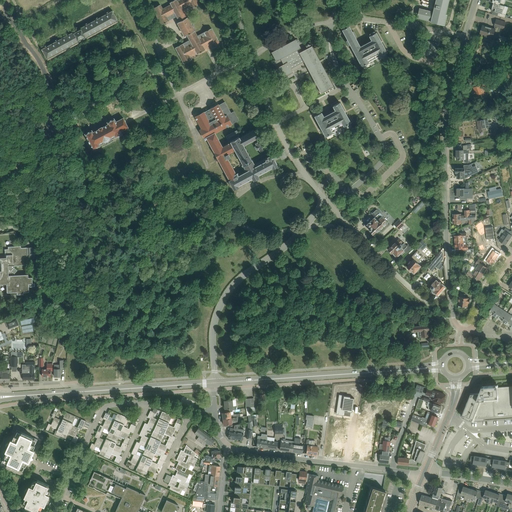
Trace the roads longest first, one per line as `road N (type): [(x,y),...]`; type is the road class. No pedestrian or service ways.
road 1 (residential): [(459,327),(449,289),(444,126),(475,0)]
road 2 (secondary): [(214,382),(419,369)]
road 3 (residential): [(422,473),(227,444)]
road 4 (residential): [(214,382),(218,307),(244,273),(303,228)]
road 5 (residential): [(248,57),(177,96),(137,0)]
road 6 (residential): [(307,177),(272,176),(237,195),(231,208),(250,229),(303,228)]
road 7 (secondary): [(77,391),(214,382)]
road 8 (residential): [(69,478),(103,409),(149,404)]
